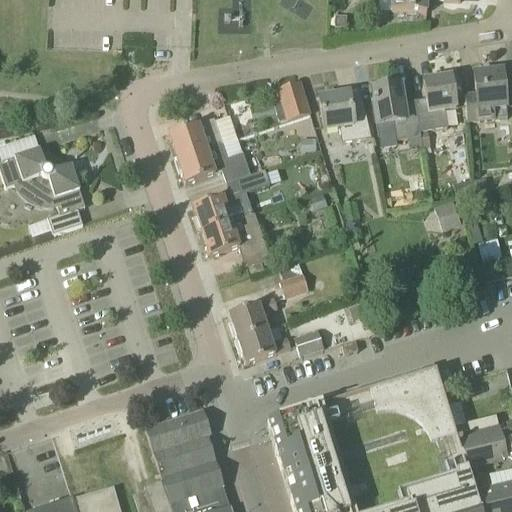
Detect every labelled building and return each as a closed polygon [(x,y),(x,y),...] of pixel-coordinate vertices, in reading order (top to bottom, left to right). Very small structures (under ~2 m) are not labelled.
[(459,5),(459,0),(390,0),(390,16),(425,17),(426,4),(459,5)] [(466,126),(493,123),(492,116),(504,115),(504,111),(505,111),(501,74),(473,77),(475,99),(463,101),(466,126)] [(455,112),(450,80),(423,85),(426,109),(415,110),(414,104),(419,136),(446,131),(443,114),(455,112)] [(287,123),(288,124),(308,118),(298,86),(278,93),(284,114),(275,117),(278,126),(287,123)] [(403,113),(399,89),(372,93),(373,103),(372,103),(376,128),(392,125),(395,144),(420,140),(419,136),(414,104),(413,104),(414,111),(403,113)] [(341,98),(341,95),(340,95),(340,98),(318,102),(323,134),(338,131),(340,147),(370,142),(364,116),(351,118),(348,97),(341,98)] [(221,148),(214,125),(213,123),(167,138),(176,163),(221,148)] [(304,143),(304,157),(315,157),(315,143),(304,143)] [(226,162),(221,148),(176,163),(184,188),(221,176),(225,187),(249,179),(242,157),(226,162)] [(54,175),(44,169),(38,153),(0,165),(0,178),(4,192),(18,188),(22,194),(27,200),(30,203),(35,205),(40,207),(48,207),(54,206),(59,218),(47,222),(52,238),(81,228),(76,214),(84,211),(70,169),(54,175)] [(200,236),(230,226),(225,211),(241,206),(237,195),(253,190),(249,179),(225,187),(229,199),(192,211),(200,236)] [(487,195),(485,184),(470,186),(472,200),(487,197),(487,195)] [(455,203),(472,200),(470,186),(452,190),(455,203)] [(321,197),(310,201),(314,213),(326,209),(321,197)] [(354,205),(339,209),(344,226),(345,225),(352,224),(358,222),(354,205)] [(451,206),(441,210),(449,232),(459,229),(451,206)] [(269,263),(258,231),(235,239),(230,226),(200,236),(208,261),(238,251),(244,271),(269,263)] [(497,240),(477,246),(482,263),(502,258),(497,240)] [(284,303),(307,295),(301,277),(278,285),(284,303)] [(228,318),(236,343),(266,333),(261,318),(276,313),(273,303),(228,318)] [(271,348),(266,333),(236,343),(244,368),(290,353),(286,343),(271,348)] [(299,361),(322,353),(316,335),(293,343),(299,361)] [(343,359),(357,355),(354,345),(341,350),(343,359)] [(476,511),(458,448),(445,411),(434,375),(266,428),(268,436),(273,452),(281,477),(280,477),(288,502),(289,502),(291,511),(476,511)] [(511,511),(511,432),(470,443),(466,427),(465,428),(459,407),(445,411),(458,448),(476,511),(511,511)] [(224,511),(218,492),(222,491),(205,441),(209,440),(201,416),(144,434),(161,484),(169,509),(170,511),(224,511)] [(169,511),(168,509),(169,509),(161,484),(144,491),(145,494),(151,511),(118,511),(113,491),(73,503),(75,511),(169,511)] [(74,511),(71,501),(39,511),(74,511)]
